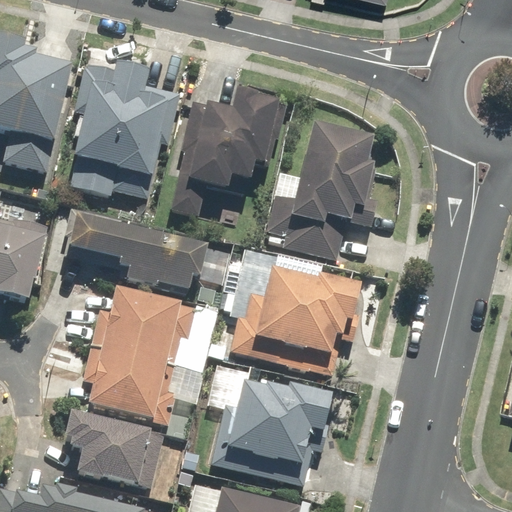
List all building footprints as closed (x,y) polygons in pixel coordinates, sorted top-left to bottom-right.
[(107,201),(144,209),(166,115),(133,108),(139,84),(80,71),(70,116),(74,117),(62,169),(68,170),(62,196),(106,206),(107,201)] [(186,112),(173,161),(178,162),(164,216),(196,224),(202,199),(218,203),(221,193),(239,197),(244,179),(256,182),(268,134),(262,133),(267,116),(238,109),(239,104),(227,101),(222,122),(186,112)] [(276,244),(274,256),(333,270),(345,220),(352,221),(362,178),(354,176),(361,149),(301,135),(285,206),(270,202),(261,241),(276,244)] [(9,202),(0,200),(0,311),(22,316),(39,235),(4,228),(9,202)] [(113,291),(185,307),(196,255),(114,237),(116,228),(65,217),(56,261),(106,271),(105,278),(116,280),(113,291)] [(233,321),(223,361),(327,385),(348,298),(244,274),(240,289),(222,284),(215,316),(233,321)] [(171,317),(101,300),(72,419),(142,436),(171,317)] [(223,392),(204,475),(299,496),(320,407),(275,397),(274,403),(223,392)] [(76,467),(73,478),(139,496),(154,441),(72,419),(60,462),(76,467)] [(180,456),(172,492),(188,492),(191,479),(193,480),(197,460),(180,456)] [(271,511),(188,492),(183,511),(271,511)] [(103,511),(71,504),(73,496),(2,493),(0,500),(0,511),(103,511)]
